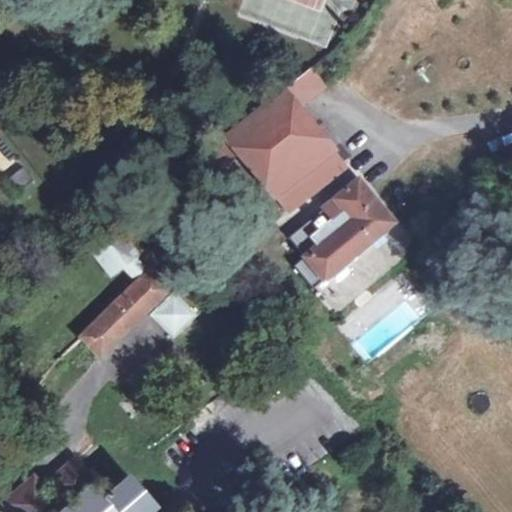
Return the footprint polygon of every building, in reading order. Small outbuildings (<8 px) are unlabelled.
[(235,153),(274,199),(296,181),(308,196),(346,167),(298,109),(326,88),(310,69),(208,150),(221,165),(235,153)] [(373,144),(384,157),(411,135),(401,122),(373,144)] [(23,169),(5,184),(15,197),(33,182),(23,169)] [(296,181),(274,199),(286,213),(308,196),(296,181)] [(343,228),(327,241),(312,253),(294,269),(312,290),(392,224),(357,182),(335,201),(344,213),(336,220),(343,228)] [(122,266),(139,281),(81,339),(100,357),(154,304),(158,308),(151,315),(174,338),(198,314),(175,292),(167,299),(163,294),(167,291),(148,272),(145,274),(133,259),(137,256),(112,225),(86,244),(111,276),(122,266)] [(312,253),(327,241),(313,225),(299,236),(312,253)] [(106,497),(81,469),(84,466),(77,459),(74,461),(40,491),(34,482),(6,506),(10,511),(153,511),(156,510),(133,482),(129,477),(106,497)]
